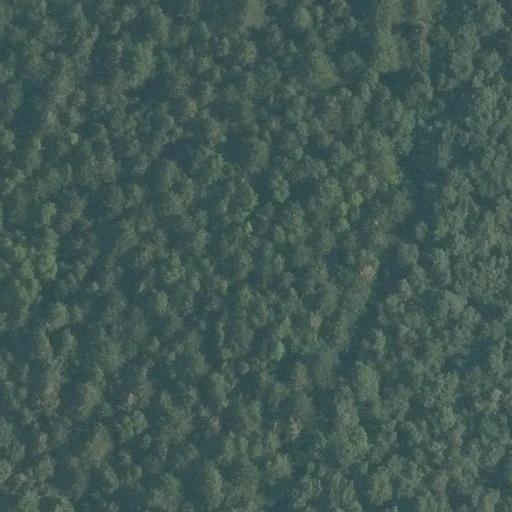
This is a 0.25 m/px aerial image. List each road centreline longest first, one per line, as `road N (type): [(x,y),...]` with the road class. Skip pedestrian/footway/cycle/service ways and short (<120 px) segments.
road 1 (track): [(290,511),(441,159)]
road 2 (track): [(441,159),(511,12)]
